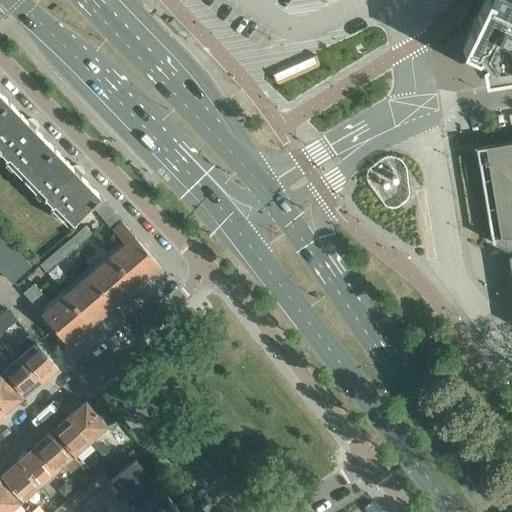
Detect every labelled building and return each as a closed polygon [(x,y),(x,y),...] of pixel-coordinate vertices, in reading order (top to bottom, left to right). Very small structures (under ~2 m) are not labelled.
[(471,29),(464,43),(474,48),(472,53),(474,54),(476,55),(476,54),(481,61),(481,62),(481,65),(486,64),(488,75),(503,73),(511,71),(511,0),(484,0),(471,29)] [(0,110),(9,102),(0,92),(0,110)] [(9,102),(0,110),(0,146),(1,147),(0,148),(0,149),(7,157),(9,155),(28,175),(54,149),(35,129),(39,126),(31,118),(28,121),(9,102)] [(511,141),(476,148),(492,242),(494,242),(493,240),(511,236),(511,141)] [(54,149),(28,175),(46,194),(45,195),(53,204),(54,202),(73,222),(91,204),(100,196),(81,176),(84,172),(77,164),(73,168),(54,149)] [(91,204),(113,229),(122,221),(100,196),(91,204)] [(115,230),(122,239),(131,232),(122,221),(113,229),(114,231),(115,230)] [(86,225),(77,234),(82,241),(92,232),(86,225)] [(160,266),(131,232),(122,239),(125,243),(111,255),(136,286),(159,266),(159,267),(160,266)] [(77,234),(73,237),(79,244),(82,241),(77,234)] [(0,241),(0,258),(14,246),(5,237),(0,241)] [(73,237),(54,253),(59,260),(79,244),(73,237)] [(0,258),(0,267),(5,272),(23,256),(14,246),(0,258)] [(54,253),(50,256),(56,263),(59,260),(54,253)] [(111,255),(88,275),(113,305),(136,286),(111,255)] [(23,256),(5,272),(14,282),(32,265),(23,256)] [(56,263),(50,256),(41,265),(46,271),(56,263)] [(88,275),(65,294),(91,325),(113,305),(88,275)] [(24,292),(39,310),(48,302),(33,284),(24,292)] [(91,325),(65,294),(42,314),(68,345),(69,344),(69,343),(91,325)] [(0,333),(9,344),(19,356),(42,382),(58,367),(36,341),(27,349),(0,317),(0,333)] [(42,382),(19,356),(9,365),(0,353),(0,367),(25,396),(33,389),(35,390),(39,386),(40,383),(42,382)] [(0,406),(6,413),(7,411),(10,411),(15,407),(15,405),(22,398),(0,372),(0,406)] [(92,441),(90,442),(102,455),(110,449),(98,435),(108,426),(86,400),(70,415),(92,441)] [(75,455),(90,442),(92,441),(70,415),(68,416),(66,416),(60,421),(60,423),(53,429),(75,455)] [(36,444),(34,446),(56,471),(73,457),(51,431),(43,438),(41,438),(36,442),(36,444)] [(19,458),(17,460),(40,486),(56,471),(34,446),(27,452),(25,452),(19,457),(19,458)] [(182,511),(134,456),(111,476),(135,503),(130,507),(134,511),(182,511)] [(40,486),(17,460),(15,462),(13,462),(8,466),(8,468),(0,475),(22,500),(40,486)] [(0,511),(8,511),(20,502),(0,478),(0,511)]
